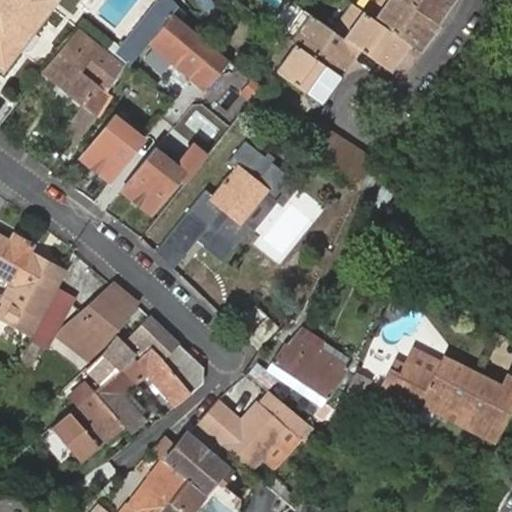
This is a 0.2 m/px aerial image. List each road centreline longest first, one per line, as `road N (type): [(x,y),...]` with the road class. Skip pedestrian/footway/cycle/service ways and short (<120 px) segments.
road 1 (residential): [(166,432),(231,362),(157,289),(0,161)]
road 2 (unclassified): [(388,110),(472,0)]
